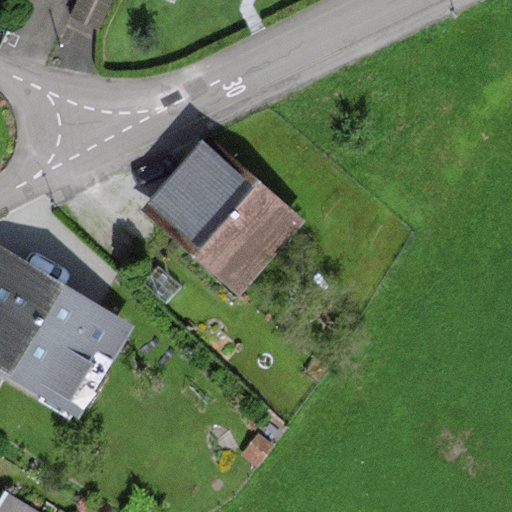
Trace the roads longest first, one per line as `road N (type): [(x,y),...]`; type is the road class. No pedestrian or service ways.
road 1 (residential): [(385,0),(96,142)]
road 2 (residential): [(0,68),(43,86),(96,142)]
